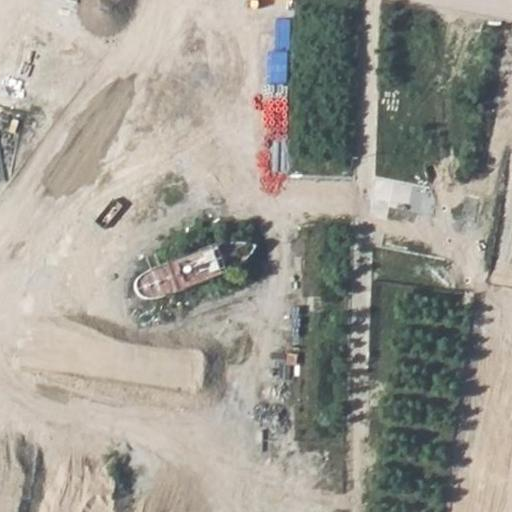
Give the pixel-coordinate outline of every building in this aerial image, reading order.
[(68,129),(116,143),(128,100),(81,86),(68,129)] [(159,141),(192,127),(179,96),(146,109),(159,141)] [(57,130),(48,170),(106,183),(115,143),(57,130)] [(30,135),(5,149),(23,182),(48,167),(30,135)] [(158,162),(133,177),(145,197),(170,182),(158,162)] [(132,291),(133,296),(138,302),(142,302),(148,303),(164,300),(183,294),(211,284),(231,275),(246,267),(255,256),(260,247),(247,244),(238,244),(227,246),(216,248),(200,254),(187,258),(160,269),(149,274),(141,279),(137,282),(133,287),(132,291)] [(0,289),(0,362),(3,365),(39,311),(2,287),(0,289)] [(187,350),(197,371),(250,346),(240,325),(187,350)] [(218,448),(244,432),(213,383),(187,400),(218,448)] [(182,498),(190,511),(260,511),(298,490),(271,445),(182,498)]
